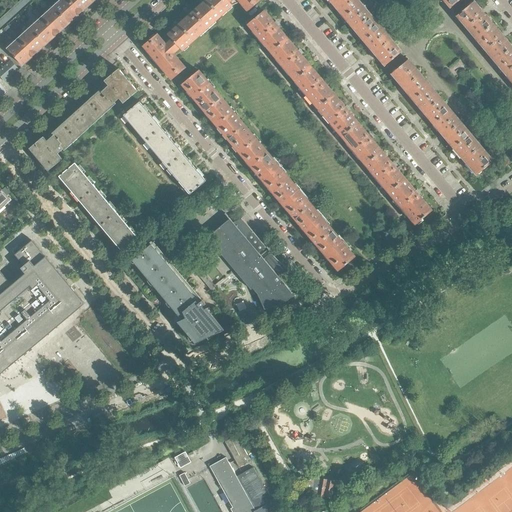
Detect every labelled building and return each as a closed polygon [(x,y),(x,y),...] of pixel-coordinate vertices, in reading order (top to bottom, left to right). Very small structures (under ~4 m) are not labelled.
[(90,0),(62,0),(54,7),(69,24),(93,3),(90,0)] [(206,0),(204,0),(180,22),(196,39),(221,17),(206,0)] [(206,0),(221,17),(234,5),(233,5),(241,1),(249,9),(259,0),(206,0)] [(358,0),(329,0),(344,18),(361,3),(358,0)] [(475,38),(493,24),(474,1),(456,16),(475,38)] [(361,3),(344,18),(364,42),(382,27),(361,3)] [(54,7),(31,28),(46,45),(69,24),(54,7)] [(288,39),(277,26),(264,10),(248,24),(272,52),(288,39)] [(196,39),(180,22),(168,33),(172,39),(166,44),(156,34),(143,46),(173,79),(186,68),(174,54),(181,48),(183,51),(196,39)] [(511,47),(511,46),(493,24),(475,38),(495,62),(511,47)] [(382,27),(364,42),(385,66),(402,51),(382,27)] [(46,45),(31,28),(8,49),(23,66),(46,45)] [(312,68),(300,54),(288,39),(272,52),(296,81),(312,68)] [(511,47),(495,62),(511,81),(511,47)] [(414,101),(431,86),(408,59),(391,73),(414,101)] [(6,64),(14,73),(18,70),(10,60),(6,64)] [(14,73),(6,64),(1,68),(9,77),(14,73)] [(9,77),(1,68),(0,69),(0,76),(5,81),(9,77)] [(100,89),(88,100),(102,116),(115,104),(114,102),(119,98),(123,103),(137,91),(118,68),(104,80),(108,85),(102,91),(100,89)] [(336,96),(324,82),(312,68),(296,81),(320,110),(336,96)] [(205,111),(222,98),(198,70),(182,84),(205,111)] [(451,110),(431,86),(414,101),(434,125),(451,110)] [(360,125),(348,110),(336,96),(320,110),(344,138),(360,125)] [(245,125),(222,98),(205,111),(228,139),(245,125)] [(88,100),(64,122),(78,138),(102,116),(88,100)] [(145,141),(162,128),(139,101),(123,115),(145,141)] [(467,129),(451,110),(434,125),(454,148),(471,134),(467,129)] [(78,138),(64,122),(52,133),(53,135),(47,140),(44,136),(30,148),(49,171),(63,159),(58,153),(63,149),(64,150),(78,138)] [(268,153),(245,125),(228,139),(252,167),(268,153)] [(384,153),(360,125),(344,138),(368,167),(384,153)] [(162,128),(145,141),(168,168),(184,154),(162,128)] [(493,161),(471,134),(454,148),(476,175),(493,161)] [(268,153),(252,167),(274,193),(290,179),(268,153)] [(384,153),(368,167),(392,196),(408,182),(384,153)] [(206,181),(184,154),(168,168),(190,194),(206,181)] [(505,157),(498,162),(504,169),(511,163),(505,157)] [(80,201),(96,187),(75,162),(59,176),(80,201)] [(311,205),(290,179),(274,193),(295,218),(311,205)] [(432,211),(408,182),(392,196),(418,228),(432,211)] [(0,187),(0,207),(10,198),(0,187)] [(96,187),(80,201),(101,226),(117,213),(96,187)] [(311,205),(295,218),(317,244),(333,231),(311,205)] [(27,213),(19,219),(23,223),(31,217),(27,213)] [(117,213),(101,226),(122,251),(138,238),(117,213)] [(274,255),(271,252),(271,253),(264,259),(259,253),(266,247),(266,248),(267,247),(242,218),(241,218),(242,219),(233,223),(230,219),(208,238),(251,290),(254,287),(259,292),(258,293),(265,308),(264,308),(267,308),(273,306),(275,305),(278,304),(282,303),(284,301),(287,300),(293,295),(295,294),(294,293),(294,294),(278,275),(290,270),(291,269),(287,267),(284,264),(280,262),(277,259),(274,255)] [(355,257),(333,231),(317,244),(339,270),(355,257)] [(33,347),(85,303),(32,240),(15,255),(24,265),(21,268),(23,271),(10,282),(0,270),(0,374),(15,362),(16,362),(23,356),(33,347)] [(180,277),(152,244),(134,259),(138,263),(136,265),(147,278),(149,277),(156,285),(155,287),(166,300),(168,299),(175,307),(173,309),(182,319),(178,322),(187,333),(189,332),(196,341),(215,332),(216,334),(225,330),(207,308),(205,309),(203,306),(206,303),(203,300),(202,300),(197,294),(197,293),(196,293),(195,291),(195,290),(194,291),(188,283),(188,282),(187,282),(186,280),(185,279),(182,275),(180,277)] [(203,271),(196,263),(192,267),(198,274),(203,271)] [(209,278),(203,271),(198,274),(205,282),(209,278)] [(215,285),(209,278),(205,282),(210,289),(211,289),(215,285)] [(239,467),(250,461),(236,435),(225,442),(239,467)] [(191,462),(186,452),(175,458),(181,468),(191,462)] [(237,476),(227,457),(210,466),(235,511),(278,511),(254,467),(237,476)] [(191,483),(189,480),(185,473),(180,476),(185,486),(191,483)] [(341,487),(334,486),(335,481),(308,477),(305,495),(332,499),(333,494),(339,495),(341,487)]
